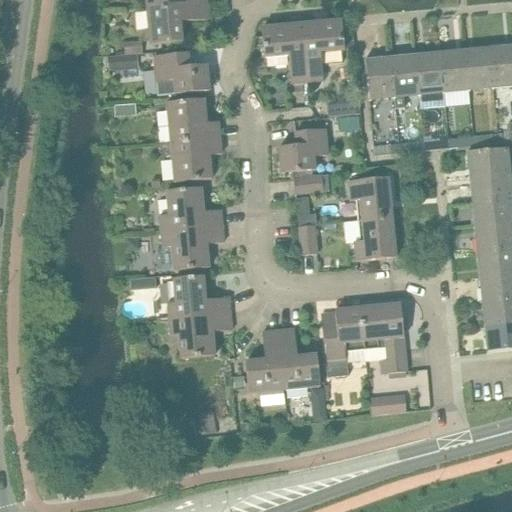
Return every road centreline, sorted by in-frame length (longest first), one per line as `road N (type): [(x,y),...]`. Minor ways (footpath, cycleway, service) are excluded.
road 1 (residential): [(455,446),(428,293),(401,282),(297,290),(275,286),(262,272),(254,135),(231,66),(241,17)]
road 2 (tertiary): [(340,479),(303,479),(172,511)]
road 3 (secondary): [(0,150),(21,0)]
